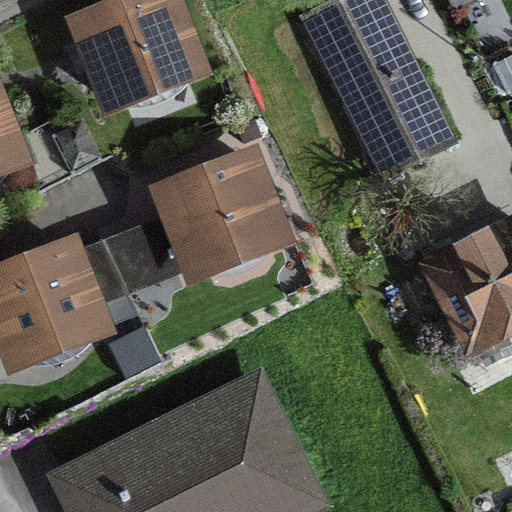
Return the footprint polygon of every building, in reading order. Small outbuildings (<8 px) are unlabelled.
[(165,0),(157,0),(76,32),(105,107),(194,72),(165,0)] [(382,180),(448,147),(374,0),(339,0),(302,19),(382,180)] [(0,167),(15,161),(0,123),(0,167)] [(248,166),(160,201),(189,276),(278,241),(248,166)] [(466,351),(511,327),(511,228),(438,266),(431,253),(420,259),(466,351)] [(69,255),(0,282),(0,340),(10,365),(98,330),(69,255)] [(252,388),(59,484),(72,511),(300,511),(312,506),(252,388)]
